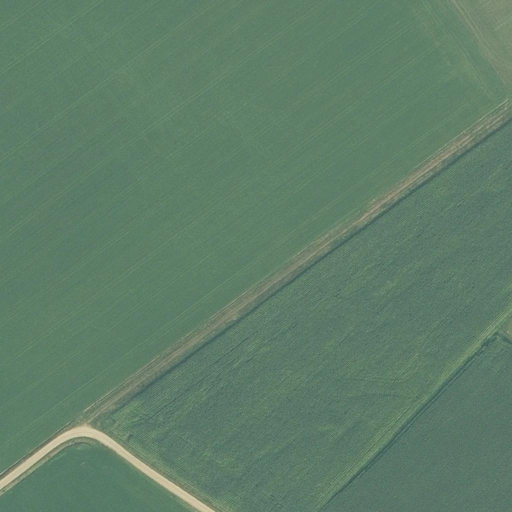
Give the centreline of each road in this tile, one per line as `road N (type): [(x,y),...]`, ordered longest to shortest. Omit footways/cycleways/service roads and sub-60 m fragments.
road 1 (track): [(508,107),(88,417),(81,431)]
road 2 (track): [(81,431),(115,445),(210,511)]
